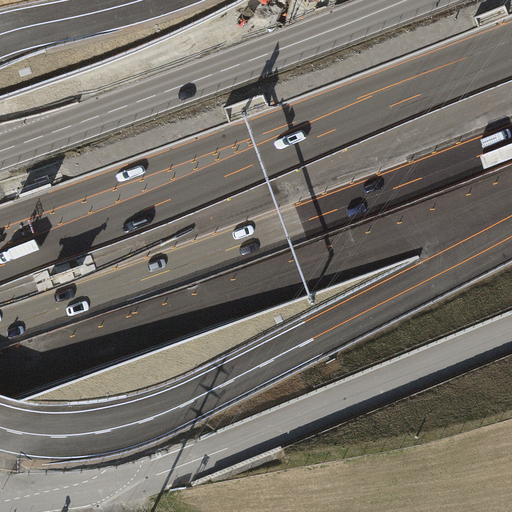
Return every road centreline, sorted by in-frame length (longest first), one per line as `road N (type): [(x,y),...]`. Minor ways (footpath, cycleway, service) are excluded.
road 1 (motorway): [(0,426),(81,434),(167,411),(408,290),(511,226)]
road 2 (motorway): [(0,338),(511,144)]
road 3 (motorway): [(511,60),(0,245)]
road 4 (secondary): [(0,151),(406,0)]
road 5 (motorway): [(142,0),(0,35)]
road 6 (track): [(143,471),(0,501)]
